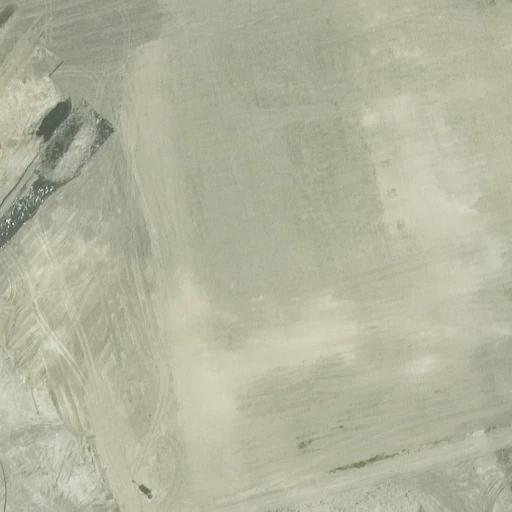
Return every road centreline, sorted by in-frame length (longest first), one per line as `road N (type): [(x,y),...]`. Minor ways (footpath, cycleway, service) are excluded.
road 1 (unknown): [(67,19),(222,487),(215,506),(191,511)]
road 2 (unknown): [(372,0),(486,432)]
